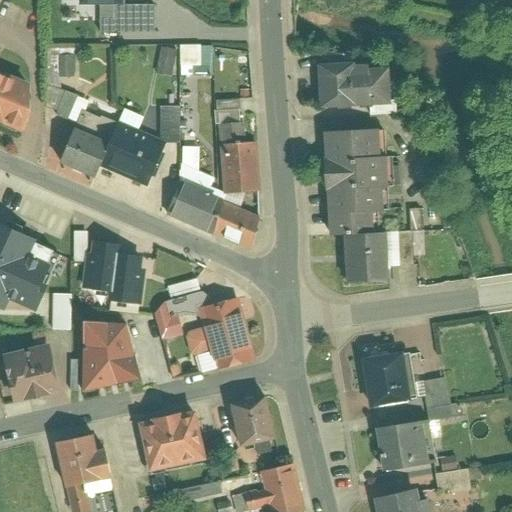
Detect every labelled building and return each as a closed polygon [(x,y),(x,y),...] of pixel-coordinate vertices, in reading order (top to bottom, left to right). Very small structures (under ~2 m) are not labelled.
[(167,44),(161,71),(178,75),(184,48),(167,44)] [(65,51),(65,74),(83,74),(83,51),(65,51)] [(366,59),(326,61),(328,104),(402,101),(401,64),(366,65),(366,59)] [(0,93),(0,110),(15,117),(25,95),(4,85),(0,93)] [(63,111),(84,121),(94,98),(73,89),(63,111)] [(127,120),(120,137),(109,164),(155,184),(174,139),(127,120)] [(82,121),(66,159),(104,175),(109,164),(120,137),(82,121)] [(397,208),(393,126),(328,129),(333,233),(349,232),(385,231),(384,209),(397,208)] [(227,141),(231,191),(268,188),(264,138),(227,141)] [(233,198),(186,178),(172,211),(220,231),(233,198)] [(271,212),(233,198),(220,231),(258,245),(271,212)] [(21,301),(47,313),(59,286),(56,284),(67,261),(46,251),(54,234),(0,209),(0,210),(0,303),(16,311),(21,301)] [(402,230),(385,231),(349,232),(350,282),(404,280),(402,230)] [(114,290),(113,299),(149,303),(153,267),(150,267),(151,253),(127,251),(128,243),(100,240),(98,251),(91,251),(87,287),(114,290)] [(195,328),(192,333),(196,352),(201,354),(220,349),(225,366),(265,354),(247,293),(202,307),(207,324),(195,328)] [(137,322),(90,318),(94,390),(160,374),(144,353),(137,322)] [(60,338),(12,351),(25,399),(73,386),(60,338)] [(372,354),(380,406),(426,399),(418,347),(372,354)] [(245,445),(282,437),(273,394),(235,402),(245,445)] [(212,459),(201,406),(143,418),(154,471),(212,459)] [(435,418),(383,426),(389,468),(441,461),(435,418)] [(118,478),(112,448),(105,449),(101,432),(62,441),(71,486),(67,486),(72,511),(88,511),(93,511),(87,484),(118,478)] [(462,453),(444,455),(447,469),(464,467),(462,453)] [(275,511),(301,511),(304,511),(311,510),(301,462),(267,468),(270,488),(250,492),(253,511),(275,506),(275,511)] [(180,502),(222,491),(219,481),(178,492),(180,502)] [(428,486),(382,496),(385,511),(442,511),(439,496),(431,498),(428,486)] [(58,511),(57,502),(9,511),(58,511)]
